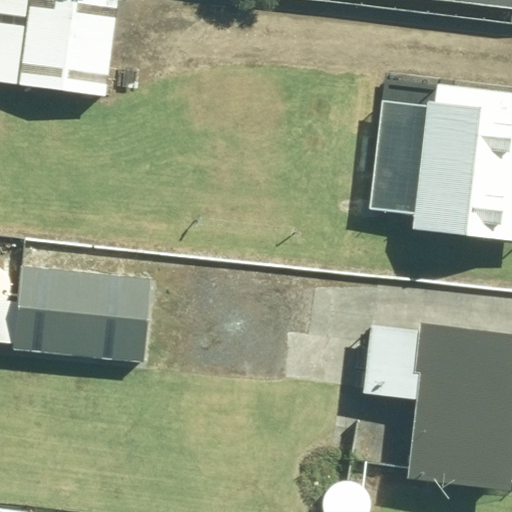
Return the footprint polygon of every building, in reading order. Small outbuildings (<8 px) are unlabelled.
[(118,0),(0,0),(0,85),(103,101),(118,0)] [(511,0),(404,0),(511,10),(511,0)] [(511,96),(379,84),(366,229),(511,243),(511,96)] [(149,281),(0,266),(0,349),(141,364),(149,281)] [(511,385),(511,338),(364,328),(359,396),(415,400),(409,482),(504,489),(511,385)] [(364,511),(368,491),(326,483),(320,511),(364,511)]
